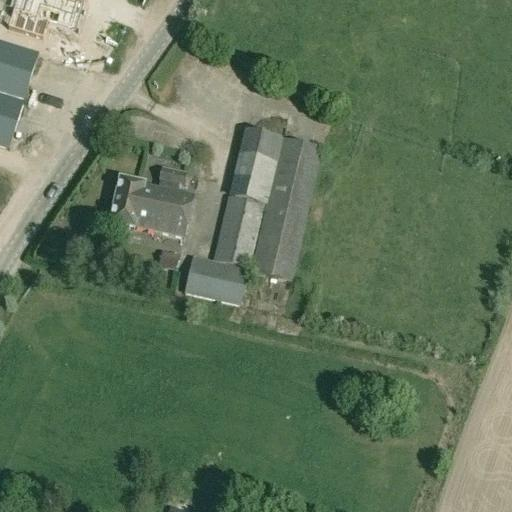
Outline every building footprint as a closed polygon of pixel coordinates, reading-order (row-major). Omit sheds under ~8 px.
[(13,13),(13,15),(8,32),(43,43),(48,26),(72,34),(80,8),(86,9),(88,0),(26,0),(22,16),(13,13)] [(0,150),(9,153),(38,57),(0,45),(0,150)] [(213,265),(249,273),(264,210),(265,210),(250,277),(291,286),(323,152),(244,133),(228,200),(213,265)] [(159,186),(158,192),(145,189),(145,187),(119,181),(109,227),(135,233),(136,231),(184,242),(193,200),(176,196),(177,191),(184,192),(187,177),(162,171),(159,186)] [(180,259),(162,255),(158,268),(177,273),(180,259)] [(240,311),(248,273),(193,261),(184,299),(240,311)]
